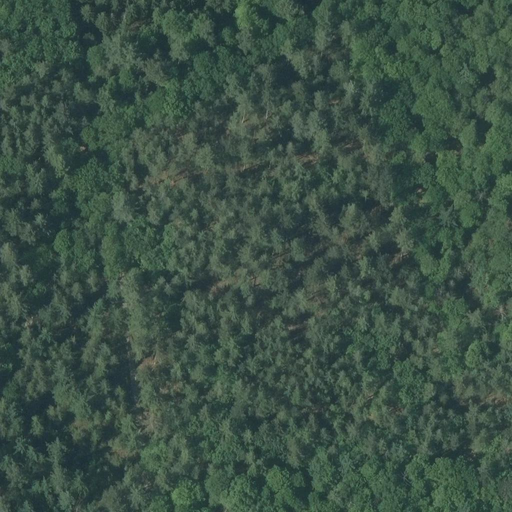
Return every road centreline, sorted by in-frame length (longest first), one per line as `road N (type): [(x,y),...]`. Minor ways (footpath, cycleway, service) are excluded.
road 1 (track): [(147,511),(98,153)]
road 2 (track): [(0,376),(79,165),(98,153)]
road 3 (track): [(58,0),(98,153)]
